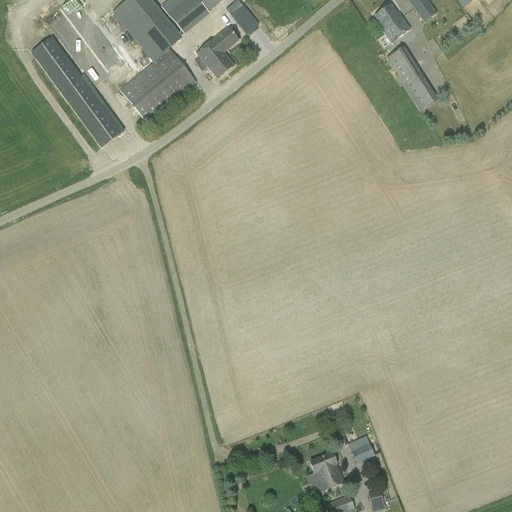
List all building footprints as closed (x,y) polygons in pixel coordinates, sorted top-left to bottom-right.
[(197,84),(170,51),(182,40),(149,0),(128,0),(112,14),(153,64),(120,92),(141,118),(147,125),(197,84)] [(170,0),(171,2),(173,3),(168,7),(170,10),(166,13),(182,34),(224,0),(170,0)] [(436,14),(426,0),(412,0),(410,2),(409,2),(423,23),(436,14)] [(384,35),(391,43),(409,30),(399,16),(398,16),(391,6),(374,18),(381,28),(380,29),(384,35)] [(242,7),(231,17),(246,36),(252,31),(258,26),(242,7)] [(197,55),(218,80),(234,66),(223,54),(238,41),(228,29),(197,55)] [(50,37),(30,52),(35,58),(101,149),(121,134),(50,37)] [(438,101),(404,47),(395,52),(388,57),(386,58),(421,112),(438,101)] [(356,465),(375,456),(366,438),(348,446),(356,465)] [(314,475),(315,474),(323,493),(344,484),(336,465),(332,454),(309,463),(314,475)] [(368,494),(372,511),(376,511),(389,509),(390,508),(389,503),(389,502),(386,490),(368,494)] [(353,511),(354,511),(348,496),(325,506),(327,511),(353,511)]
